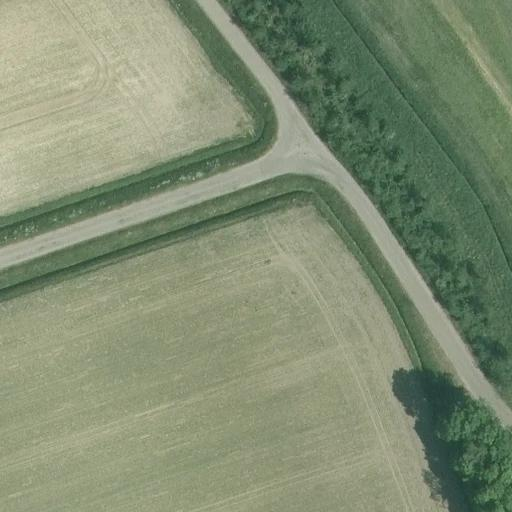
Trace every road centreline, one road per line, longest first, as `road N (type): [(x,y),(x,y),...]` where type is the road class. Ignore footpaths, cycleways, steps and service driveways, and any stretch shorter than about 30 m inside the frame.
road 1 (unclassified): [(511,421),(483,393),(310,150)]
road 2 (unclassified): [(0,255),(310,150)]
road 3 (unclassified): [(310,150),(203,0)]
